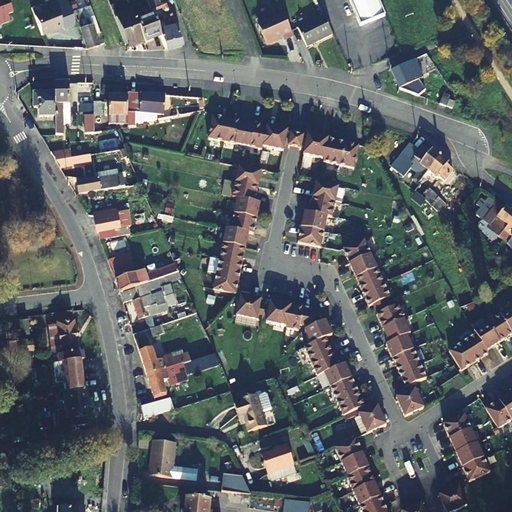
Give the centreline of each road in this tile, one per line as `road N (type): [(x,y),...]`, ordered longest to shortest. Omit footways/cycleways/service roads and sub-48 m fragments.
road 1 (residential): [(306,85),(270,267),(333,280),(401,436)]
road 2 (residential): [(1,76),(112,65),(306,85)]
road 3 (residential): [(306,85),(456,132),(475,169),(511,199)]
road 4 (residential): [(97,294),(118,408),(111,511)]
road 5 (residential): [(0,106),(63,210),(97,294)]
